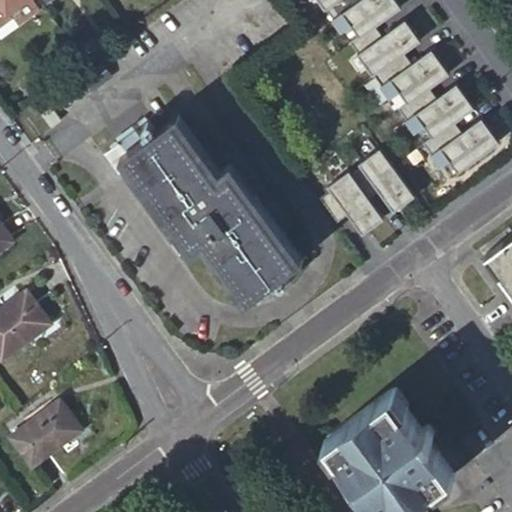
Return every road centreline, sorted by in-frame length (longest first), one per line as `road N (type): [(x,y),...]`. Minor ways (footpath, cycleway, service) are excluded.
road 1 (residential): [(206,411),(423,252)]
road 2 (residential): [(0,134),(131,329)]
road 3 (residential): [(423,252),(511,373)]
road 4 (residential): [(69,511),(173,435)]
